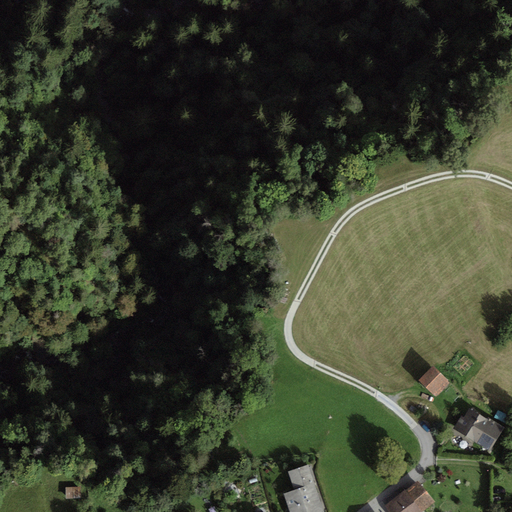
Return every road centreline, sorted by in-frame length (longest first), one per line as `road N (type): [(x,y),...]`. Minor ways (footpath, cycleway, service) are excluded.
road 1 (track): [(387,402),(302,359),(292,342),(291,315),(345,219),(445,176),(476,172),(511,184)]
road 2 (residential): [(361,511),(414,474),(426,452),(423,436),(387,402)]
